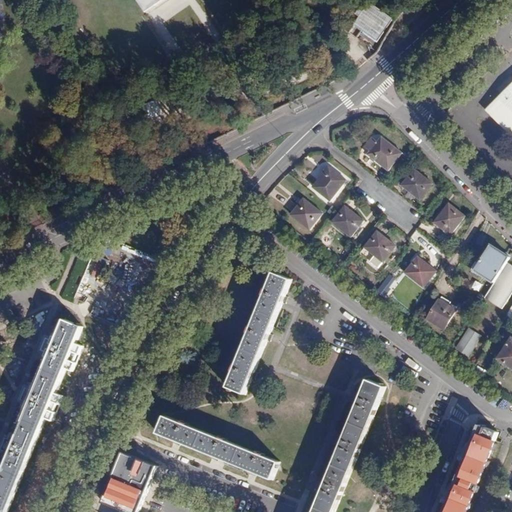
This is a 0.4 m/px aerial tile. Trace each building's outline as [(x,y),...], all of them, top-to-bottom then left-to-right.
[(138,0),(146,11),(161,0),(138,0)] [(377,32),(384,24),(370,13),(363,21),(377,32)] [(511,84),(486,111),(511,137),(511,84)] [(403,153),(383,137),(379,143),(372,137),(365,146),(371,152),(369,154),(389,170),(403,153)] [(316,179),(329,165),(324,159),(310,174),(316,179)] [(345,182),(329,169),(313,188),(330,201),(345,182)] [(432,185),(415,171),(402,186),(420,200),(432,185)] [(321,214),(304,200),(291,215),(309,229),(321,214)] [(464,218),(449,206),(434,223),(450,236),(464,218)] [(364,222),(346,208),(333,224),(350,238),(364,222)] [(395,247),(378,233),(361,255),(378,269),(395,247)] [(510,258),(491,246),(475,271),(494,283),(509,259),(510,258)] [(434,272),(416,257),(404,273),(422,287),(434,272)] [(511,295),(511,261),(509,259),(494,283),(487,295),(505,307),(511,295)] [(291,281),(274,274),(227,387),(244,394),(291,281)] [(456,311),(440,301),(428,320),(445,330),(456,311)] [(0,511),(7,511),(81,329),(64,322),(7,463),(0,480),(0,511)] [(480,337),(470,330),(457,350),(467,357),(480,337)] [(511,339),(511,340),(499,360),(511,368),(511,339)] [(333,511),(385,387),(367,380),(313,511),(333,511)] [(280,464),(166,416),(159,433),(272,480),(280,464)] [(465,511),(498,432),(481,426),(445,511),(465,511)] [(144,511),(162,468),(128,454),(107,505),(124,511),(144,511)]
